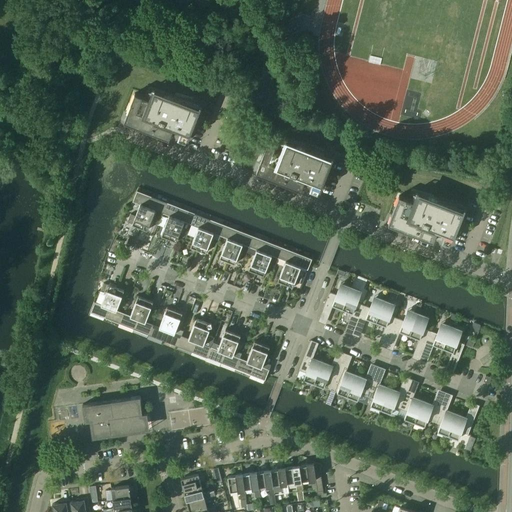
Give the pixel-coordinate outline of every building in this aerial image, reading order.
[(128,112),(124,121),(169,139),(173,129),(172,129),(173,127),(181,130),(178,138),(179,138),(180,135),(189,138),(202,105),(202,104),(183,99),(182,102),(164,95),(165,94),(149,89),(149,90),(155,91),(151,99),(135,93),(131,104),(135,105),(131,113),(128,112)] [(260,163),(256,173),(301,190),(305,181),(304,180),(305,178),(313,181),(310,189),(311,190),(312,186),(321,189),(334,156),(334,155),(315,150),(314,153),(296,146),(297,145),(281,140),(281,141),(286,142),(283,150),(267,144),(263,155),(267,156),(263,164),(260,163)] [(132,224),(140,227),(152,196),(137,191),(133,201),(140,204),(136,216),(132,224)] [(392,214),(388,224),(433,241),(437,232),(436,232),(437,229),(445,232),(442,240),(443,241),(444,237),(452,241),(465,207),(466,207),(447,201),(446,204),(428,197),(429,196),(413,192),(419,194),(415,202),(399,195),(395,206),(399,207),(395,216),(392,214)] [(491,201),(498,203),(500,198),(493,195),(491,201)] [(152,196),(140,227),(147,230),(155,210),(162,213),(166,202),(152,196)] [(169,215),(161,235),(169,238),(181,208),(166,202),(162,213),(169,215)] [(181,208),(169,238),(176,241),(184,221),(191,224),(195,213),(181,208)] [(198,227),(190,247),(198,250),(210,219),(195,213),(191,224),(198,227)] [(130,214),(127,222),(132,224),(136,216),(130,214)] [(210,219),(198,250),(206,253),(211,238),(218,240),(220,235),(224,225),(210,219)] [(227,238),(219,258),(227,261),(239,230),(224,225),(220,235),(227,238)] [(239,230),(227,261),(235,264),(240,249),(247,252),(254,236),(239,230)] [(254,236),(247,252),(254,254),(249,269),(256,272),(268,242),(254,236)] [(268,242),(256,272),(264,275),(270,260),(276,263),(278,258),(283,247),(268,242)] [(285,261),(278,281),(285,284),(297,253),(283,247),(278,258),(285,261)] [(297,253),(285,284),(293,286),(295,281),(302,284),(312,259),(297,253)] [(104,282),(101,290),(106,292),(109,284),(104,282)] [(333,305),(342,309),(351,287),(341,283),(336,294),(329,292),(322,310),(330,313),(333,305)] [(90,312),(105,318),(116,287),(109,284),(106,292),(101,304),(94,301),(90,312)] [(105,318),(119,323),(123,313),(116,310),(124,290),(116,287),(105,318)] [(349,320),(356,323),(363,305),(357,302),(361,291),(351,287),(342,309),(352,312),(349,320)] [(119,323),(134,329),(146,298),(138,295),(130,315),(123,313),(119,323)] [(366,318),(376,322),(384,300),(374,296),(370,307),(363,305),(356,323),(363,326),(366,318)] [(134,329),(148,335),(152,324),(145,321),(153,301),(146,298),(134,329)] [(382,333),(390,336),(397,318),(390,315),(395,304),(384,300),(376,322),(385,325),(382,333)] [(148,335),(163,340),(175,310),(167,307),(159,327),(152,324),(148,335)] [(400,331),(409,335),(418,313),(408,309),(403,320),(397,318),(390,336),(397,339),(400,331)] [(177,346),(181,335),(183,330),(176,328),(182,313),(175,310),(163,340),(177,346)] [(416,346),(423,349),(430,331),(424,328),(428,317),(418,313),(409,335),(419,338),(416,346)] [(177,346),(192,352),(204,321),(196,318),(188,338),(181,335),(177,346)] [(204,321),(192,352),(206,357),(213,341),(214,337),(207,334),(211,324),(204,321)] [(434,344),(443,348),(452,326),(441,322),(437,333),(430,331),(423,349),(431,352),(434,344)] [(450,359),(457,362),(464,344),(457,341),(462,330),(452,326),(443,348),(453,351),(450,359)] [(206,357),(221,363),(233,332),(225,329),(219,344),(213,341),(206,357)] [(236,368),(240,358),(242,353),(235,350),(240,335),(233,332),(221,363),(236,368)] [(236,368),(250,374),(262,343),(254,341),(247,361),(240,358),(236,368)] [(262,343),(250,374),(265,380),(271,364),(264,361),(270,346),(262,343)] [(306,351),(299,369),(306,372),(303,379),(314,383),(322,361),(312,358),(314,354),(306,351)] [(322,361),(314,383),(330,390),(333,382),(340,364),(333,361),(331,365),(322,361)] [(333,382),(330,390),(337,392),(347,396),(356,374),(346,371),(347,367),(340,364),(333,382)] [(356,374),(347,396),(357,400),(360,393),(367,395),(374,377),(367,374),(365,378),(356,374)] [(374,377),(367,395),(373,398),(371,405),(381,409),(389,387),(380,384),(381,380),(374,377)] [(389,387),(381,409),(391,413),(394,406),(400,408),(407,390),(400,387),(399,391),(389,387)] [(407,390),(400,408),(407,411),(404,418),(414,422),(423,400),(413,397),(415,393),(407,390)] [(90,421),(92,437),(131,432),(128,415),(143,413),(140,396),(83,404),(85,421),(90,421)] [(423,400),(414,422),(424,426),(427,419),(434,421),(441,403),(434,400),(432,404),(423,400)] [(441,403),(434,421),(440,424),(438,431),(448,435),(456,413),(447,410),(448,406),(441,403)] [(456,413),(448,435),(458,439),(461,432),(468,434),(475,416),(467,413),(466,417),(456,413)] [(314,464),(299,466),(301,481),(302,481),(311,480),(312,489),(317,489),(317,491),(323,490),(319,466),(314,467),(314,464)] [(299,466),(285,468),(287,483),(296,482),(298,491),(303,491),(302,481),(301,481),(299,466)] [(212,468),(215,481),(221,480),(218,468),(212,468)] [(285,468),(271,470),(273,485),(282,484),(284,493),(289,493),(287,483),(285,468)] [(271,470),(257,472),(259,487),(268,486),(269,495),(274,495),(273,485),(271,470)] [(244,489),(245,489),(254,488),(255,498),(260,497),(259,487),(257,472),(242,474),(244,489)] [(181,478),(184,490),(201,485),(198,474),(181,478)] [(239,490),(241,500),(246,499),(245,489),(244,489),(242,474),(227,476),(230,491),(239,490)] [(113,500),(130,497),(129,485),(111,488),(113,500)] [(184,490),(186,500),(204,496),(204,498),(209,497),(208,492),(203,493),(201,485),(184,490)] [(186,500),(189,510),(206,506),(204,498),(204,496),(186,500)] [(71,511),(90,511),(88,497),(76,498),(76,500),(71,501),(70,501),(71,511)] [(114,510),(132,508),(130,497),(113,500),(114,508),(114,510)] [(52,504),(53,511),(71,511),(70,501),(71,501),(70,499),(58,501),(58,503),(52,504)]
